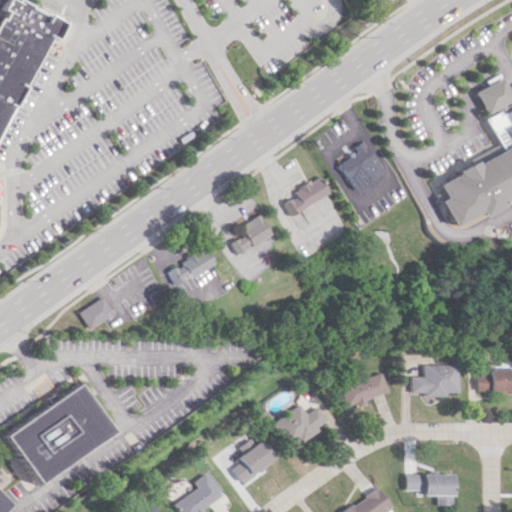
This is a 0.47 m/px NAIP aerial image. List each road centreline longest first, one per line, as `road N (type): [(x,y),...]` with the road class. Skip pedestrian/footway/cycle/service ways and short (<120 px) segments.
road 1 (primary): [(0,323),(442,0)]
road 2 (residential): [(511,430),(393,434),(270,511)]
road 3 (residential): [(259,130),(183,0)]
